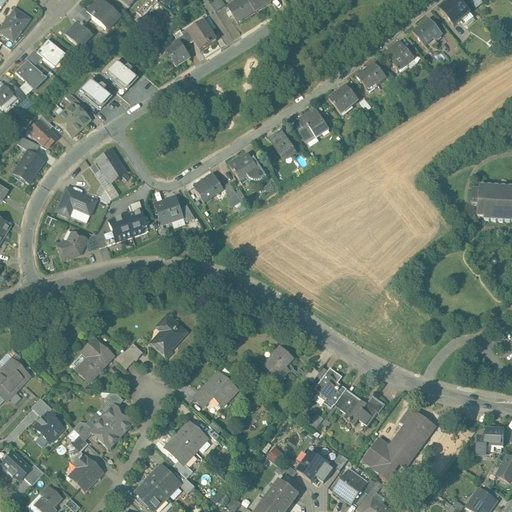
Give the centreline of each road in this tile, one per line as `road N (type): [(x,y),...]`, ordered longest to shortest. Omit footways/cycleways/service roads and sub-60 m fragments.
road 1 (residential): [(34,294),(106,272),(211,274),(260,295),(377,372),(511,409)]
road 2 (residential): [(112,125),(151,186),(175,195),(435,0)]
road 3 (residential): [(112,125),(320,0)]
road 4 (residential): [(34,294),(25,263),(34,202),(57,168),(112,125)]
road 5 (unknown): [(329,342),(337,321),(334,247),(374,199)]
